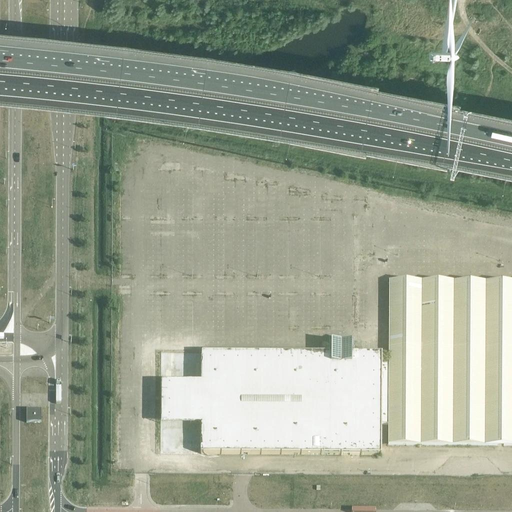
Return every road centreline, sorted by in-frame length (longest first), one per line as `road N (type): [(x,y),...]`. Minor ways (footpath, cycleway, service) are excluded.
road 1 (motorway): [(511,139),(284,93),(0,59)]
road 2 (motorway): [(0,80),(287,116),(511,160)]
road 3 (secondary): [(61,351),(62,0)]
road 4 (secondary): [(17,0),(16,337)]
road 5 (tertiary): [(62,511),(61,351)]
road 6 (tertiary): [(16,358),(16,511)]
